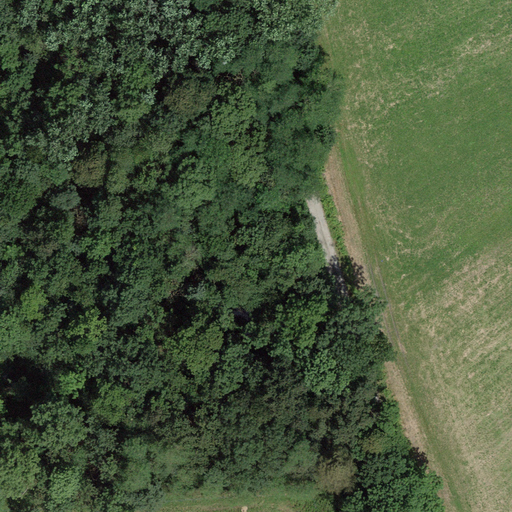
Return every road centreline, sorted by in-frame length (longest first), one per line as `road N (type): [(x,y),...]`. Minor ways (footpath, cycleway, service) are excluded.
road 1 (track): [(405,511),(256,0)]
road 2 (track): [(311,0),(448,511)]
